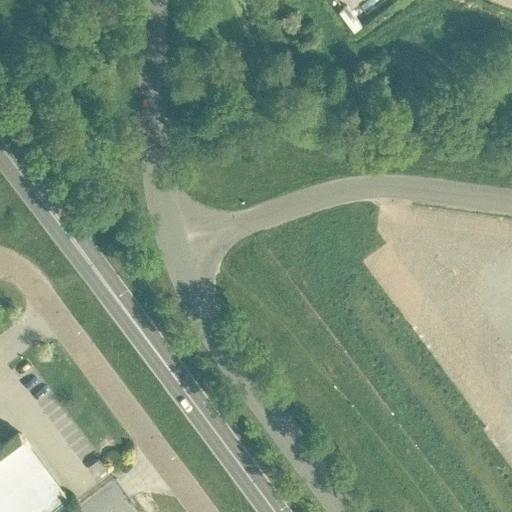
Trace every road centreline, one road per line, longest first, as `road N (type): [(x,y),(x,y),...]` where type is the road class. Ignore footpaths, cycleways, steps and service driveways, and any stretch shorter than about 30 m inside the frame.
road 1 (residential): [(172,249),(365,187),(511,202)]
road 2 (residential): [(0,259),(43,296),(202,511)]
road 3 (unclassified): [(343,511),(208,327),(172,249)]
road 4 (secondary): [(114,296),(274,511)]
road 5 (unclassified): [(172,249),(156,186),(153,0)]
road 6 (secondary): [(114,296),(96,256),(0,125)]
road 7 (secondary): [(0,158),(79,265),(114,296)]
